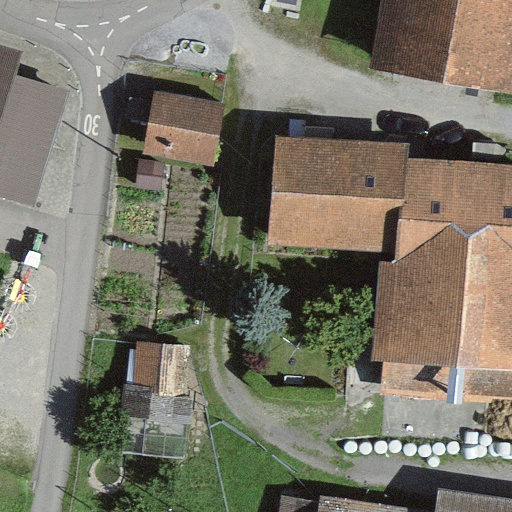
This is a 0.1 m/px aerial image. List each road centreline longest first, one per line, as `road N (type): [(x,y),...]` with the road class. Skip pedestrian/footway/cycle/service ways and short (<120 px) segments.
road 1 (unclassified): [(119,35),(49,511)]
road 2 (residential): [(511,127),(119,35)]
